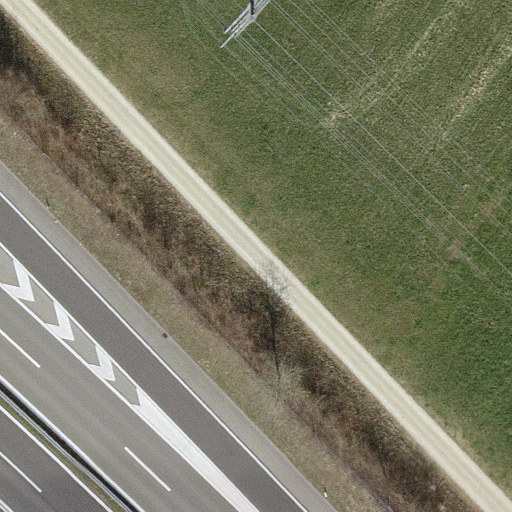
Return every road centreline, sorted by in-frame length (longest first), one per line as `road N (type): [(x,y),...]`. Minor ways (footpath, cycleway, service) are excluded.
road 1 (track): [(14,0),(504,511)]
road 2 (motorway): [(266,511),(0,219)]
road 3 (motorway): [(192,511),(0,332)]
